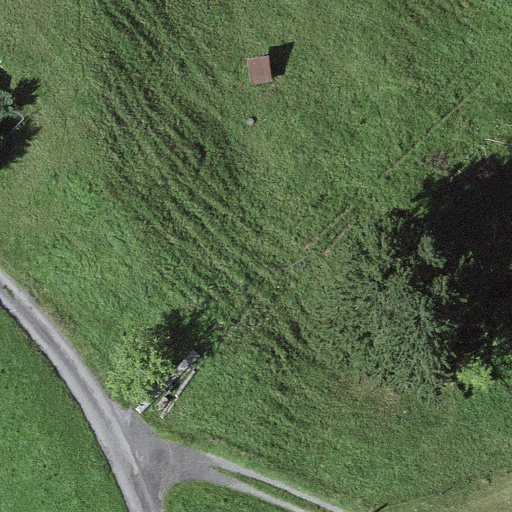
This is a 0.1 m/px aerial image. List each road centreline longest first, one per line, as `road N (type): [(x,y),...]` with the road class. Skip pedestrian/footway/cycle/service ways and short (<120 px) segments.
road 1 (unclassified): [(0,285),(71,365),(130,462),(150,511)]
road 2 (track): [(130,462),(206,472),(302,511)]
